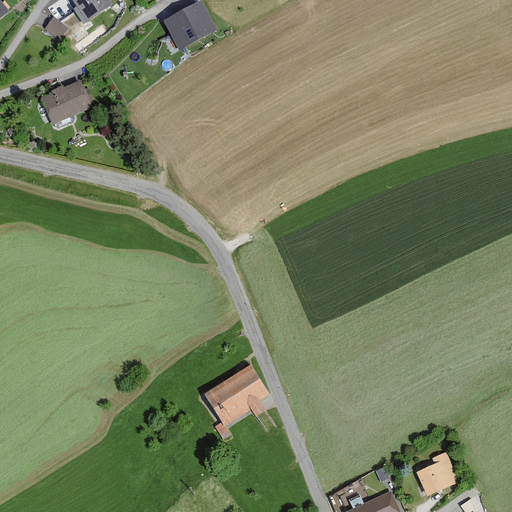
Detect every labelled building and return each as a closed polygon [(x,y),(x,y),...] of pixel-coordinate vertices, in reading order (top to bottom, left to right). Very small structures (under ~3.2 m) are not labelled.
[(1,0),(0,0),(0,18),(11,10),(1,0)] [(110,0),(71,0),(86,22),(113,5),(110,0)] [(205,2),(165,22),(180,51),(220,31),(205,2)] [(53,16),(43,28),(57,40),(67,27),(53,16)] [(81,81),(41,97),(52,127),(93,111),(81,81)] [(254,363),(206,392),(224,422),(217,426),(223,436),(228,433),(225,427),(251,411),(255,418),(269,410),(263,399),(272,394),(254,363)] [(435,464),(418,471),(428,494),(459,481),(446,450),(432,456),(435,464)] [(381,478),(388,476),(386,466),(378,468),(381,478)] [(390,492),(345,510),(346,511),(397,511),(398,511),(390,492)] [(469,498),(461,503),(466,511),(474,507),(469,498)]
